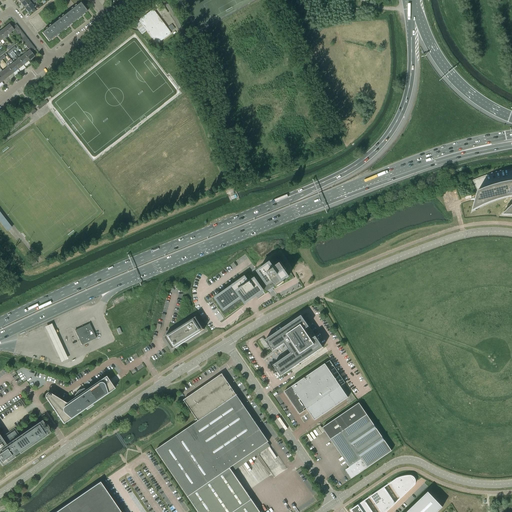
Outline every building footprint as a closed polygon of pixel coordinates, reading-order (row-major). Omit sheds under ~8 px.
[(34,8),(30,3),(24,8),(28,13),(34,8)] [(75,7),(70,11),(67,13),(74,22),(87,12),(80,3),(75,7)] [(153,9),(139,20),(157,44),(171,33),(153,9)] [(62,32),(74,22),(67,13),(55,23),(62,32)] [(49,42),(62,32),(55,23),(42,33),(49,42)] [(11,33),(14,30),(12,28),(9,24),(4,28),(9,34),(10,36),(12,34),(11,33)] [(0,31),(0,32),(5,39),(7,38),(6,36),(9,34),(4,28),(0,31)] [(31,53),(30,50),(29,50),(26,53),(25,52),(23,54),(24,55),(24,54),(29,61),(34,57),(31,53)] [(24,65),(29,61),(24,54),(24,55),(21,57),(20,56),(18,58),(24,65)] [(18,69),(24,65),(18,58),(16,59),(16,60),(13,63),(18,69)] [(7,66),(13,74),(18,69),(13,63),(10,65),(9,64),(7,66)] [(7,78),(13,74),(7,66),(5,68),(5,69),(2,71),(7,78)] [(40,109),(45,105),(48,103),(46,100),(38,106),(38,107),(38,108),(39,109),(39,108),(40,109)] [(511,181),(509,182),(501,183),(493,185),(485,188),(478,191),(472,211),(478,208),(485,205),(492,202),(495,201),(502,199),(508,197),(511,196),(511,205),(502,215),(508,215),(511,215),(511,181)] [(0,223),(5,229),(9,226),(0,215),(0,223)] [(215,298),(212,300),(225,318),(245,303),(246,304),(263,291),(265,294),(268,292),(273,290),(275,289),(294,278),(279,253),(256,269),(251,272),(245,277),(215,298)] [(323,347),(301,315),(265,340),(273,351),(284,343),(291,353),(273,365),(281,376),(323,347)] [(196,317),(168,335),(164,337),(165,337),(173,349),(172,349),(172,350),(204,329),(203,329),(196,318),(196,317)] [(89,324),(75,330),(75,331),(81,345),(82,345),(96,339),(96,338),(90,324),(89,324)] [(66,360),(49,325),(43,328),(57,357),(60,362),(66,360)] [(348,397),(340,386),(325,364),(284,392),(300,414),(304,411),(303,409),(306,408),(307,409),(315,420),(348,397)] [(222,374),(184,400),(198,421),(156,450),(198,511),(260,511),(233,472),(271,445),(222,374)] [(45,396),(45,397),(46,397),(45,398),(47,401),(48,402),(55,411),(63,424),(86,409),(86,410),(93,405),(92,404),(115,389),(112,385),(109,381),(106,376),(86,390),(85,391),(84,391),(84,389),(80,390),(79,390),(78,390),(77,391),(77,392),(75,395),(76,396),(76,397),(74,398),(66,403),(54,396),(53,395),(50,393),(49,393),(48,393),(47,393),(47,394),(46,394),(46,395),(45,395),(45,396)] [(346,470),(351,478),(392,451),(367,414),(359,403),(323,428),(349,467),(346,470)] [(14,431),(9,434),(2,439),(0,435),(0,462),(2,466),(15,457),(14,456),(19,452),(20,454),(50,433),(42,420),(18,437),(14,431)] [(397,479),(390,484),(400,499),(414,485),(415,484),(415,483),(415,482),(415,481),(415,480),(415,479),(414,478),(414,477),(413,477),(412,476),(411,476),(410,476),(409,476),(407,476),(405,476),(403,477),(401,477),(400,478),(398,478),(397,479)] [(120,511),(100,482),(55,511),(120,511)] [(370,497),(380,511),(385,511),(395,503),(384,487),(370,497)] [(437,511),(442,507),(428,492),(406,511),(437,511)] [(372,511),(365,500),(351,510),(352,511),(372,511)]
